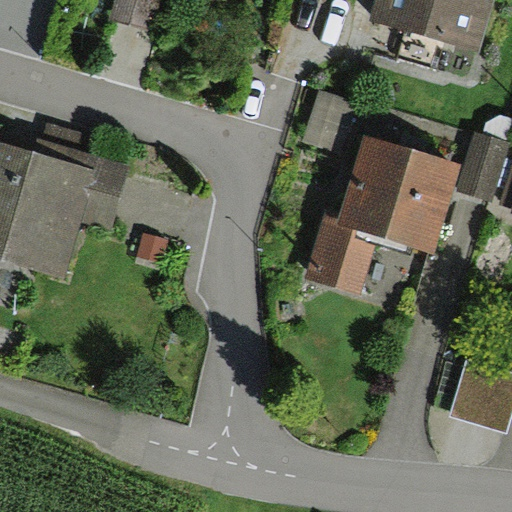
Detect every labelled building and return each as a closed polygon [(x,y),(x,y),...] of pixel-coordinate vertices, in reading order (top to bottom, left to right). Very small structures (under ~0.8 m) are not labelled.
[(146,26),(153,0),(115,0),(111,16),(146,26)] [(494,0),(373,0),(367,24),(400,33),(393,56),(472,78),(494,0)] [(306,142),(329,149),(344,100),(321,93),(306,142)] [(510,141),(475,131),(457,190),(493,200),(510,141)] [(34,149),(0,138),(0,258),(64,278),(84,212),(113,221),(131,165),(38,136),(34,149)] [(459,165),(363,137),(340,214),(324,209),(303,280),(360,297),(378,236),(433,253),(459,165)] [(511,175),(503,203),(511,205),(511,175)] [(511,422),(511,373),(466,359),(448,415),(508,434),(511,422)]
